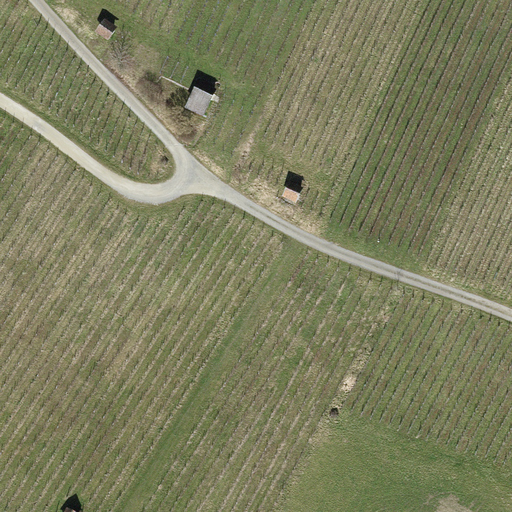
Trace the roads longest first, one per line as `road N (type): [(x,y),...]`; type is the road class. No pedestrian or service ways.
road 1 (track): [(208,177),(312,236),(511,314)]
road 2 (track): [(39,0),(208,177)]
road 3 (track): [(0,99),(147,197),(208,177)]
road 4 (track): [(416,511),(446,467),(472,464),(511,476)]
